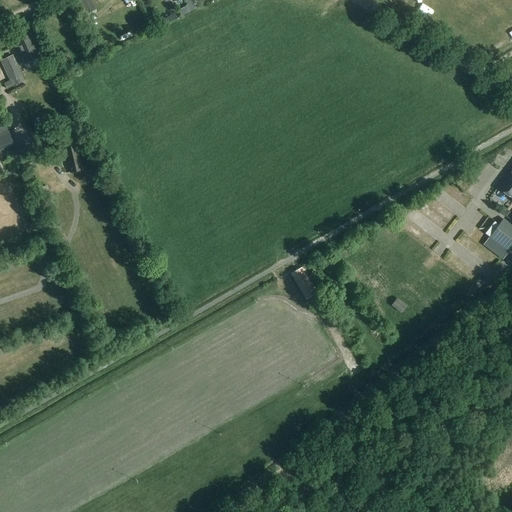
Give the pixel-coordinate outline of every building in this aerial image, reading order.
[(90,0),(78,0),(83,10),(93,5),(90,0)] [(152,8),(147,0),(141,0),(140,0),(139,1),(146,16),(154,12),(152,8)] [(15,42),(25,64),(41,57),(30,35),(15,42)] [(1,61),(13,87),(24,81),(12,56),(1,61)] [(0,150),(13,146),(9,133),(0,136),(0,150)] [(65,146),(71,172),(81,170),(75,144),(65,146)] [(511,168),(497,188),(511,199),(511,217),(509,221),(511,223),(511,168)] [(51,200),(46,187),(37,190),(42,203),(51,200)] [(489,238),(509,253),(511,248),(511,234),(499,225),(489,238)] [(129,244),(135,257),(140,255),(134,242),(129,244)] [(291,275),(305,300),(317,293),(303,268),(291,275)] [(399,296),(392,304),(403,312),(409,304),(399,296)]
